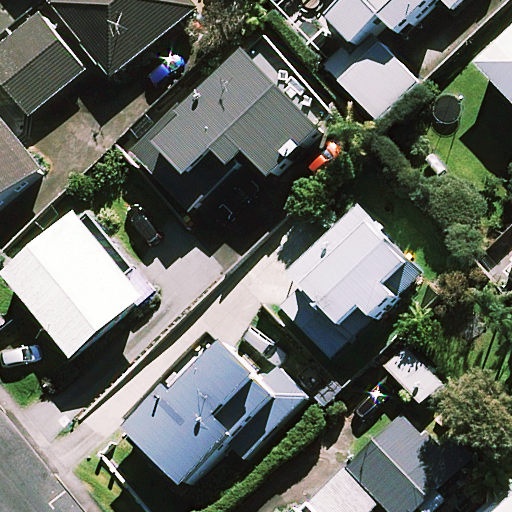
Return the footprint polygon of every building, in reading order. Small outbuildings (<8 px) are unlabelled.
[(67,0),(58,8),(118,80),(130,70),(153,97),(197,61),(173,31),(206,4),(203,0),(67,0)] [(304,0),(296,8),(314,28),(341,3),(347,9),(315,39),(334,58),(329,62),(383,118),(422,81),(378,34),(390,22),(404,37),(443,0),(455,13),(467,0),(304,0)] [(91,71),(45,16),(0,53),(0,73),(36,116),(91,71)] [(511,42),(487,66),(511,92),(511,42)] [(330,135),(256,52),(140,157),(193,216),(226,187),(209,168),(227,152),(241,168),(257,153),(280,179),(330,135)] [(0,208),(47,172),(0,112),(0,208)] [(426,275),(363,209),(274,294),(338,360),(426,275)] [(153,297),(87,215),(12,276),(79,358),(153,297)] [(301,410),(239,345),(189,391),(183,385),(138,428),(192,485),(235,445),(248,460),(301,410)] [(444,386),(411,349),(389,369),(422,405),(444,386)] [(421,511),(466,469),(410,412),(307,511),(375,511),(386,502),(395,511),(421,511)] [(511,511),(511,491),(486,511),(511,511)]
